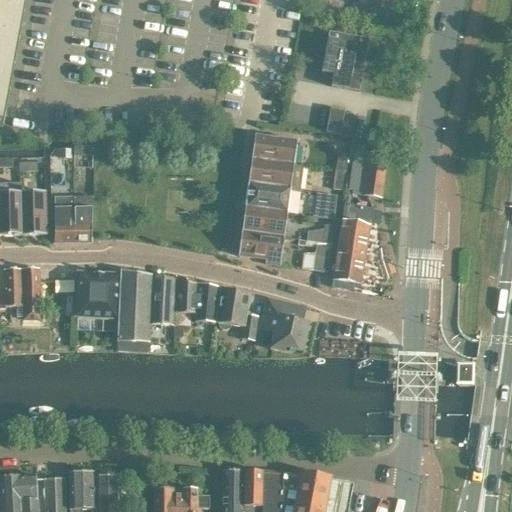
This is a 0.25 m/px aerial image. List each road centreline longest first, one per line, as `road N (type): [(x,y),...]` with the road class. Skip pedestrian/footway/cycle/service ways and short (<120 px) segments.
road 1 (tertiary): [(415,313),(351,309),(272,283),(139,257),(0,254)]
road 2 (unclassified): [(415,313),(423,175),(455,0)]
road 3 (residential): [(126,454),(407,469)]
road 4 (primary): [(484,471),(511,276)]
road 5 (tertiary): [(407,469),(415,313)]
road 6 (residential): [(0,460),(126,454)]
